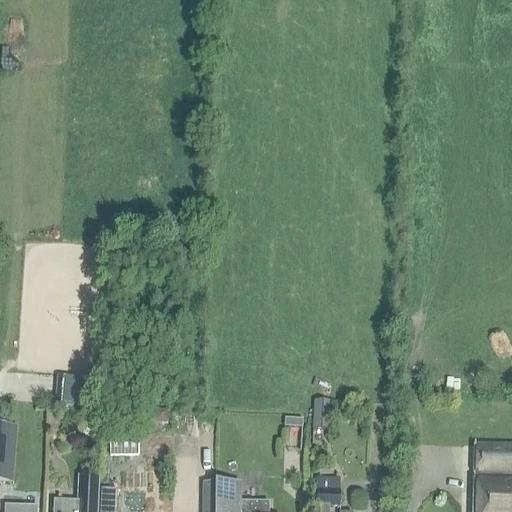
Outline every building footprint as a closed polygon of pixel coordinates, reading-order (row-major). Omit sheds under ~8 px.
[(96,406),(99,379),(61,375),(58,402),(96,406)] [(311,430),(329,430),(330,403),(312,402),(311,430)] [(154,409),(154,424),(166,423),(166,409),(154,409)] [(283,419),(283,427),(301,428),(301,420),(293,419),(283,419)] [(8,428),(0,427),(0,484),(4,484),(8,428)] [(109,435),(109,457),(138,457),(137,435),(109,435)] [(511,511),(511,446),(473,446),(471,511),(511,511)] [(96,511),(98,480),(78,479),(77,503),(52,502),(51,511),(96,511)] [(327,511),(327,508),(338,508),(338,480),(335,480),(315,480),(315,511),(327,511)] [(267,511),(268,504),(243,504),(243,499),(239,499),(239,485),(215,484),(214,511),(267,511)] [(114,511),(116,491),(100,491),(99,511),(114,511)]
